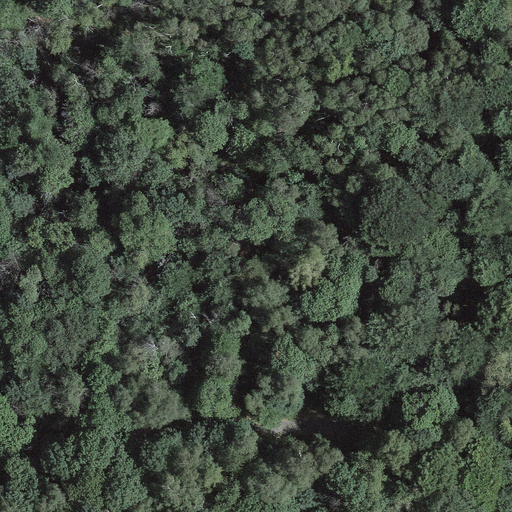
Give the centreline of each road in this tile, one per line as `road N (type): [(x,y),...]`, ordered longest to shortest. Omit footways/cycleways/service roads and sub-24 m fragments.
road 1 (track): [(511,341),(436,390),(359,414),(205,433)]
road 2 (track): [(205,433),(71,430),(0,407)]
